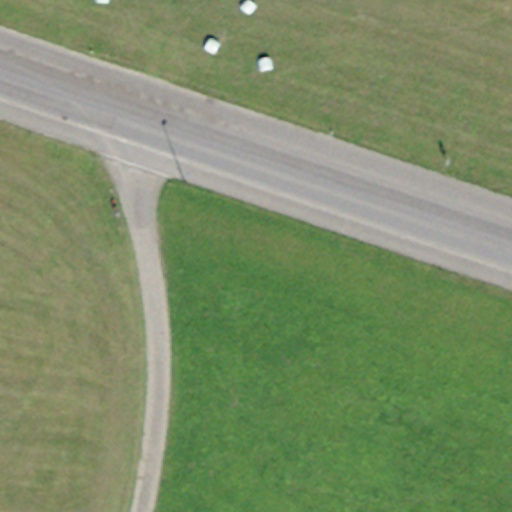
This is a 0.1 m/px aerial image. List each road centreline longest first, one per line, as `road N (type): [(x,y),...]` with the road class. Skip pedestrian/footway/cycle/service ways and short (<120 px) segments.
road 1 (primary): [(0,67),(511,239)]
road 2 (track): [(137,511),(159,390),(145,159)]
